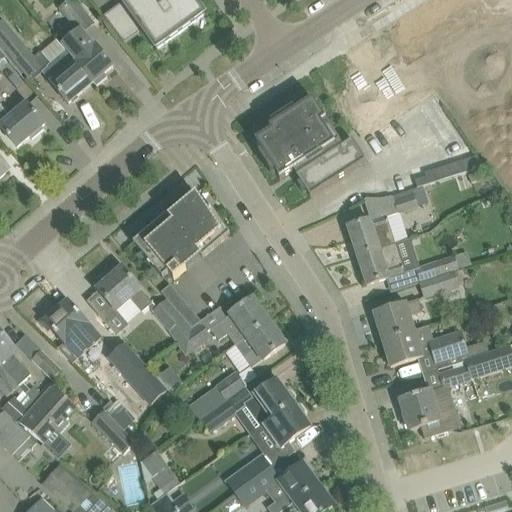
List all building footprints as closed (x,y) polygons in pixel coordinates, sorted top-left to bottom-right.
[(94,24),(73,0),(69,0),(58,10),(77,32),(80,35),(84,32),(94,24)] [(157,52),(206,16),(194,0),(124,0),(122,2),(123,4),(105,17),(104,17),(125,46),(143,32),(146,35),(157,52)] [(511,0),(487,0),(496,14),(486,21),(499,43),(511,35),(506,27),(511,23),(511,0)] [(455,5),(435,17),(457,54),(476,42),(481,51),(494,43),(480,21),(469,28),(455,5)] [(435,17),(414,30),(428,53),(418,59),(431,81),(443,74),(438,66),(457,54),(435,17)] [(0,44),(29,79),(31,77),(47,61),(41,53),(40,52),(34,58),(3,21),(0,23),(0,44)] [(77,32),(61,45),(66,52),(69,55),(93,85),(95,83),(97,85),(107,77),(105,74),(113,68),(100,52),(96,47),(84,32),(80,35),(77,32)] [(391,43),(370,57),(396,95),(417,80),(391,43)] [(69,105),(93,85),(69,55),(66,52),(48,67),(48,68),(43,73),(51,84),(69,105)] [(349,70),(349,71),(375,109),(396,95),(370,57),(350,71),(349,70)] [(349,71),(327,86),(353,124),(375,109),(349,71)] [(427,83),(416,91),(422,99),(433,92),(427,83)] [(340,142),(339,140),(314,100),(297,111),(296,112),(297,115),(287,121),(283,115),(271,123),(273,127),(270,129),(272,132),(256,142),(262,152),(258,154),(266,166),(272,162),(279,172),(276,174),(276,175),(280,181),(295,171),(294,171),(298,169),(301,174),(297,177),(297,178),(300,182),(301,183),(304,181),(310,191),(307,192),(307,193),(311,198),(367,162),(353,141),(344,147),(340,142)] [(45,125),(32,110),(28,105),(11,119),(0,105),(0,126),(1,128),(0,128),(17,148),(45,125)] [(390,109),(380,116),(386,124),(396,117),(390,109)] [(380,116),(369,124),(375,132),(386,124),(380,116)] [(477,158),(471,160),(475,171),(484,168),(477,158)] [(0,179),(9,171),(0,160),(0,179)] [(471,160),(463,162),(467,173),(475,171),(471,160)] [(463,162),(456,164),(459,176),(467,173),(463,162)] [(456,164),(448,167),(452,178),(459,176),(456,164)] [(448,167),(441,169),(444,181),(452,178),(448,167)] [(441,169),(433,172),(436,183),(444,181),(441,169)] [(433,172),(425,174),(426,178),(429,186),(436,183),(433,172)] [(426,178),(415,181),(418,189),(429,186),(426,178)] [(207,211),(197,194),(176,211),(174,209),(133,244),(163,279),(168,274),(174,281),(186,270),(201,257),(203,259),(230,235),(212,208),(207,211)] [(399,216),(419,209),(415,196),(395,202),(399,216)] [(348,229),(358,258),(395,245),(386,216),(348,229)] [(395,245),(358,258),(367,287),(394,278),(405,274),(395,245)] [(420,283),(456,271),(458,270),(454,258),(416,271),(420,283)] [(169,333),(175,343),(191,330),(165,302),(156,310),(152,305),(153,305),(141,291),(122,269),(112,278),(107,272),(93,284),(98,290),(98,291),(103,298),(116,312),(130,300),(142,314),(149,308),(169,333)] [(459,272),(458,273),(421,285),(425,298),(459,287),(468,285),(464,273),(460,274),(459,272)] [(170,286),(161,294),(191,330),(200,324),(202,323),(170,286)] [(103,324),(116,312),(103,298),(90,310),(103,324)] [(227,335),(236,347),(269,323),(253,300),(237,311),(231,316),(222,322),(211,330),(219,342),(227,335)] [(382,342),(414,332),(410,319),(423,315),(419,301),(374,315),(382,342)] [(58,307),(39,323),(48,333),(52,330),(65,346),(60,350),(74,366),(102,342),(87,326),(88,325),(82,318),(77,312),(69,303),(61,310),(58,307)] [(128,326),(116,312),(103,324),(117,341),(131,329),(128,326)] [(270,357),(286,346),(269,323),(236,347),(249,366),(252,369),(264,361),(270,357)] [(201,325),(176,344),(186,357),(212,339),(210,337),(207,333),(201,325)] [(437,365),(456,358),(468,354),(461,333),(434,343),(429,327),(414,332),(382,342),(391,369),(424,358),(424,357),(433,354),(437,365)] [(0,366),(19,388),(31,376),(12,356),(16,352),(0,334),(0,366)] [(125,345),(110,359),(152,407),(168,393),(125,345)] [(511,347),(511,348),(510,347),(489,353),(469,359),(470,361),(465,363),(466,366),(439,375),(443,388),(445,392),(446,391),(511,369),(511,347)] [(42,352),(32,362),(52,382),(62,372),(42,352)] [(15,391),(19,388),(0,366),(0,391),(6,398),(15,391)] [(200,422),(228,403),(227,402),(246,388),(235,373),(215,387),(216,389),(190,407),(200,422)] [(285,389),(284,390),(278,381),(255,397),(256,397),(244,405),(252,417),(260,428),(294,405),(293,403),(294,402),(295,397),(290,390),(285,389)] [(66,422),(77,410),(53,388),(40,403),(37,406),(21,425),(20,426),(44,447),(56,433),(59,436),(69,425),(66,422)] [(439,389),(401,401),(405,414),(402,415),(406,430),(410,429),(411,432),(421,429),(425,440),(461,429),(461,428),(460,428),(452,402),(453,402),(453,401),(444,404),(439,389)] [(21,425),(37,406),(34,403),(28,397),(24,392),(20,396),(16,400),(15,398),(4,409),(21,425)] [(124,433),(136,421),(117,401),(113,405),(105,414),(124,433)] [(209,436),(237,416),(228,403),(200,422),(209,436)] [(296,406),(294,405),(260,428),(273,447),(277,452),(289,444),(295,440),(311,428),(305,419),(306,419),(307,413),(302,407),(296,406)] [(0,445),(18,462),(34,446),(35,444),(29,439),(30,437),(4,414),(1,416),(0,414),(0,445)] [(135,446),(123,434),(124,433),(105,414),(92,426),(122,458),(135,446)] [(273,468),(263,455),(225,483),(234,496),(273,468)] [(282,481),(267,492),(276,503),(268,510),(269,511),(281,511),(294,503),(295,504),(319,486),(303,465),(294,472),(282,481)] [(77,511),(93,494),(61,466),(43,487),(72,511),(77,511)] [(169,468),(153,479),(165,496),(181,484),(169,468)] [(282,481),(273,468),(234,496),(244,509),(267,492),(282,481)] [(327,511),(335,507),(319,486),(295,504),(300,511),(327,511)] [(180,511),(168,495),(150,507),(150,511),(180,511)] [(39,504),(31,511),(30,511),(51,511),(41,502),(39,504)]
